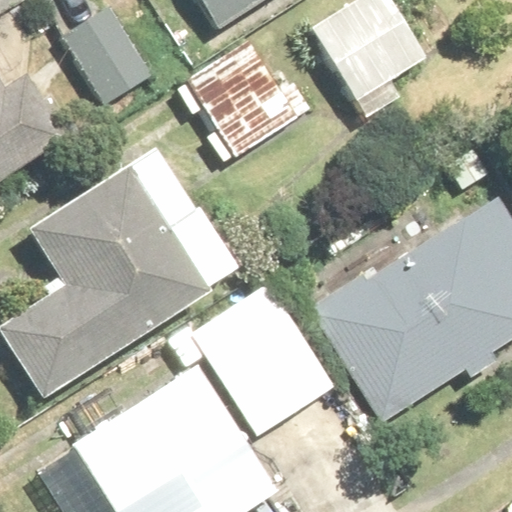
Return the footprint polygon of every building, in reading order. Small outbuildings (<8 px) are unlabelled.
[(274,0),(194,0),(217,36),(274,0)] [(380,0),(359,0),(306,35),(352,105),(420,60),(380,0)] [(107,15),(61,45),(108,117),(154,86),(107,15)] [(278,97),(245,48),(186,88),(235,163),(306,115),(290,90),(278,97)] [(0,188),(62,149),(17,77),(0,88),(0,188)] [(238,287),(155,163),(33,245),(62,289),(0,330),(0,358),(40,419),(238,287)] [(511,234),(491,201),(310,313),(379,425),(511,341),(511,234)] [(271,289),(189,337),(249,442),(332,394),(271,289)] [(227,511),(152,394),(33,470),(59,511),(227,511)]
